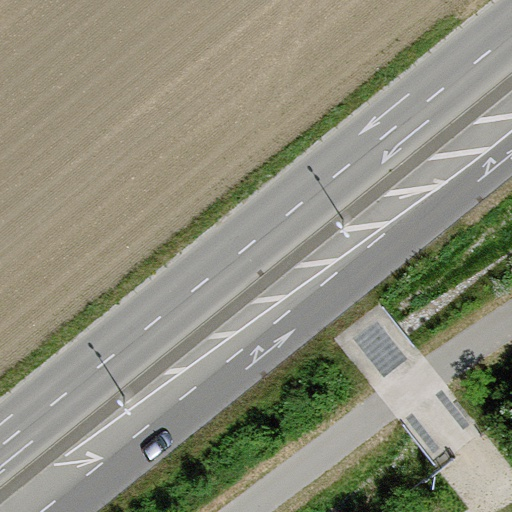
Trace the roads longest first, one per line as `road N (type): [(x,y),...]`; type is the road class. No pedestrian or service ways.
road 1 (secondary): [(511,35),(0,448)]
road 2 (secondary): [(45,511),(511,133)]
